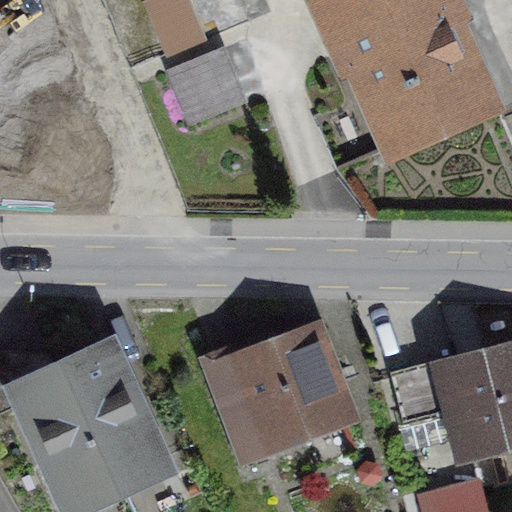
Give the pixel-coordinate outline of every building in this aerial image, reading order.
[(183,0),(177,0),(140,15),(161,69),(204,52),(183,0)] [(289,0),(371,186),(501,130),(444,0),(289,0)] [(0,54),(0,132),(31,117),(0,54)] [(222,62),(165,84),(186,138),(243,115),(222,62)] [(320,333),(202,375),(238,478),(356,436),(320,333)] [(104,352),(0,400),(0,405),(49,511),(104,511),(166,484),(104,352)] [(511,359),(424,378),(445,472),(511,457),(511,359)] [(438,511),(489,511),(482,477),(433,487),(438,511)]
